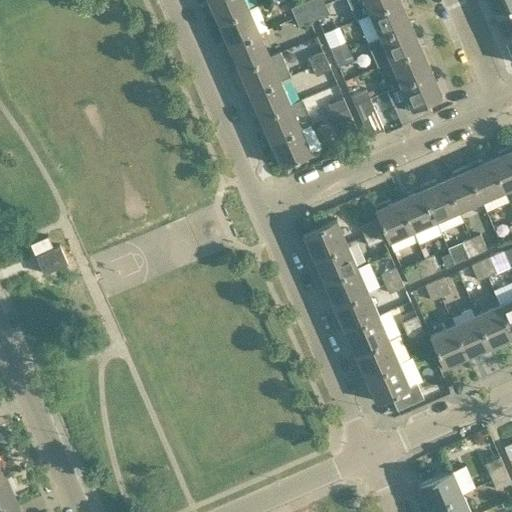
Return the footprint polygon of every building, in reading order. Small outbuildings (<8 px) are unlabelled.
[(248,7),(245,0),(208,0),(217,20),(248,7)] [(309,10),(305,0),(303,0),(291,5),(296,16),(309,10)] [(324,0),(305,0),(309,10),(326,3),(324,0)] [(396,0),(347,0),(355,18),(368,12),(396,0)] [(379,36),(410,22),(400,0),(396,0),(368,12),(379,36)] [(511,6),(511,0),(488,0),(495,14),(511,6)] [(329,11),(326,3),(309,10),(313,18),(329,11)] [(504,37),(511,33),(511,6),(495,14),(504,37)] [(259,31),(248,7),(217,20),(228,45),(259,31)] [(313,18),(309,10),(296,16),(299,24),(313,18)] [(420,46),(410,22),(379,36),(389,59),(420,46)] [(340,24),(325,30),(330,44),(345,39),(340,24)] [(270,55),(259,31),(228,45),(239,69),(270,55)] [(329,45),(334,56),(349,49),(344,39),(329,45)] [(431,69),(420,46),(389,59),(399,83),(431,69)] [(306,55),(310,65),(326,58),(321,48),(306,55)] [(352,58),(349,49),(334,56),(338,64),(352,58)] [(270,55),(239,69),(249,92),(280,79),(291,74),(281,50),(270,55)] [(330,68),(326,58),(310,65),(315,75),(330,68)] [(442,94),(431,69),(399,83),(406,98),(393,104),(401,123),(431,110),(427,101),(442,94)] [(290,102),(280,79),(249,92),(259,116),(290,102)] [(369,97),(365,88),(350,94),(354,103),(369,97)] [(383,128),(369,97),(354,103),(368,135),(383,128)] [(346,106),(343,98),(328,104),(332,113),(346,106)] [(301,126),(290,102),(259,116),(270,140),(301,126)] [(350,117),(347,107),(346,106),(332,113),(336,123),(350,117)] [(320,147),(312,128),(310,124),(302,128),(301,126),(270,140),(281,164),(320,147)] [(511,185),(511,144),(497,151),(499,154),(490,158),(504,189),(511,185)] [(504,189),(490,158),(482,161),(481,158),(466,165),(481,199),(504,189)] [(481,199),(466,165),(452,171),(453,174),(445,178),(459,209),(481,199)] [(459,209),(445,178),(437,181),(436,178),(421,184),(436,219),(459,209)] [(436,219),(421,184),(406,191),(408,194),(399,198),(412,229),(436,219)] [(412,229),(399,198),(391,201),(389,198),(374,204),(389,240),(412,229)] [(337,218),(306,232),(303,233),(313,257),(347,242),(337,218)] [(360,226),(364,235),(379,228),(375,220),(360,226)] [(383,239),(379,228),(364,235),(369,245),(383,239)] [(480,233),(471,237),(477,252),(486,248),(480,233)] [(47,234),(29,242),(34,253),(52,245),(47,234)] [(477,252),(471,237),(461,241),(468,256),(477,252)] [(358,266),(348,244),(347,242),(313,257),(324,281),(358,266)] [(58,244),(35,254),(43,272),(66,262),(58,244)] [(434,253),(425,257),(431,272),(441,268),(434,253)] [(490,255),(480,259),(487,275),(496,271),(490,255)] [(431,272),(425,257),(415,261),(422,276),(431,272)] [(487,275),(480,259),(471,264),(478,279),(487,275)] [(368,290),(358,266),(324,281),(334,305),(368,290)] [(381,273),(385,282),(399,275),(395,266),(381,273)] [(404,284),(399,275),(385,282),(389,291),(404,284)] [(444,275),(434,279),(441,295),(450,291),(444,275)] [(441,295),(434,279),(425,283),(432,299),(441,295)] [(378,313),(368,290),(334,305),(344,328),(378,313)] [(511,296),(499,302),(511,332),(511,296)] [(511,334),(511,332),(499,302),(476,312),(491,347),(506,341),(505,337),(511,334)] [(491,347),(476,312),(453,322),(466,354),(476,350),(477,353),(491,347)] [(388,337),(378,313),(344,328),(355,352),(388,337)] [(401,320),(405,329),(420,322),(416,313),(401,320)] [(424,331),(420,322),(405,329),(409,338),(424,331)] [(466,354),(453,322),(430,332),(445,367),(460,361),(459,357),(466,354)] [(399,361),(388,337),(355,352),(365,376),(399,361)] [(417,382),(409,386),(399,361),(365,376),(375,400),(390,394),(396,408),(423,397),(417,382)] [(506,474),(502,464),(499,457),(485,462),(491,479),(506,474)] [(462,492),(461,491),(452,470),(419,484),(429,507),(462,492)] [(510,483),(506,474),(491,479),(496,489),(510,483)] [(4,476),(0,477),(0,503),(14,498),(14,497),(12,498),(9,491),(11,490),(4,476)] [(470,511),(462,492),(429,507),(431,511),(470,511)] [(0,511),(20,511),(14,498),(0,503),(0,511)]
